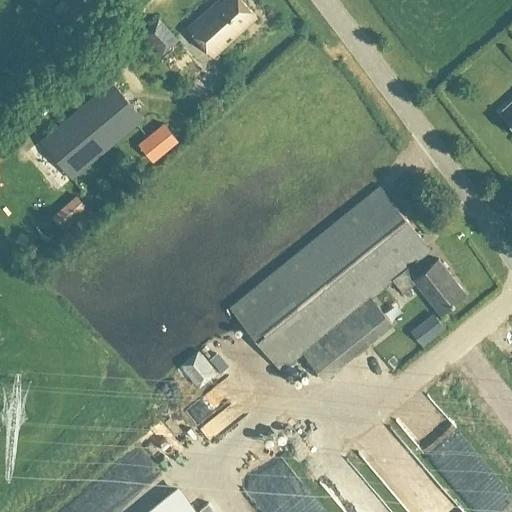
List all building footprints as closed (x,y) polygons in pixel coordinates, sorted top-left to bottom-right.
[(241,0),(216,0),(188,26),(214,55),(256,16),(241,0)] [(178,40),(159,17),(142,31),(161,54),(178,40)] [(185,75),(201,88),(209,78),(192,65),(185,75)] [(72,177),(143,117),(112,79),(40,139),(72,177)] [(511,122),(511,100),(501,110),(511,122)] [(147,165),(178,139),(164,122),(132,148),(133,149),(126,155),(132,162),(139,156),(147,165)] [(438,257),(425,268),(417,258),(418,257),(418,258),(432,249),(380,184),(229,304),(281,369),(302,353),(323,378),(393,322),(372,297),(393,279),(403,292),(416,282),(440,312),(465,291),(438,257)] [(411,330),(423,345),(445,327),(433,313),(411,330)] [(179,365),(198,387),(217,372),(199,349),(179,365)] [(211,382),(217,392),(236,380),(230,370),(211,382)] [(370,435),(382,449),(397,436),(385,423),(370,435)] [(470,511),(448,476),(415,497),(424,511),(470,511)] [(144,511),(200,511),(178,485),(144,511)] [(326,511),(304,485),(274,510),(275,511),(326,511)]
